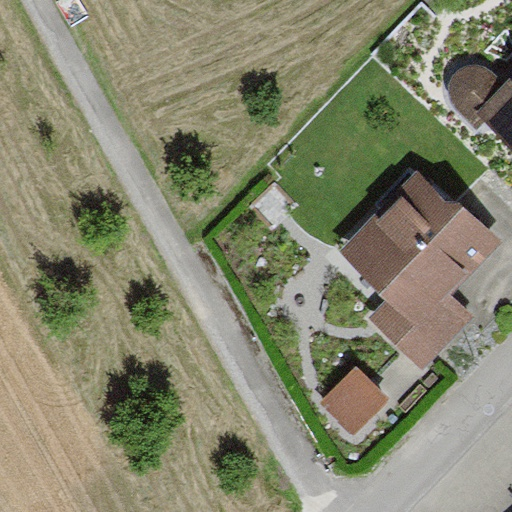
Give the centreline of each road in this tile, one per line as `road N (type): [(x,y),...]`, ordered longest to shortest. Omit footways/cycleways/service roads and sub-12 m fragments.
road 1 (track): [(337,511),(40,0)]
road 2 (residential): [(511,365),(373,511)]
